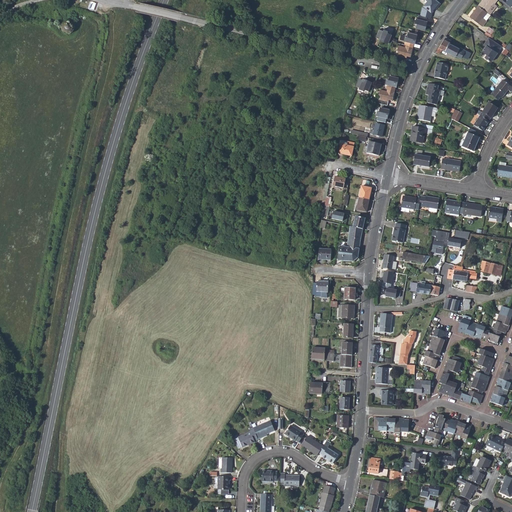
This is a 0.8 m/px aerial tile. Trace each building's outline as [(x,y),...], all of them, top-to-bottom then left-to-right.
[(440,3),(436,0),(426,0),(428,1),(424,6),(432,13),(440,3)] [(482,0),(478,5),(487,12),(494,4),(496,0),(482,0)] [(497,6),(494,4),(487,12),(488,12),(490,14),(497,6)] [(483,18),(488,12),(487,12),(478,5),(474,11),(472,13),(470,16),(482,26),(487,21),(483,18)] [(490,14),(488,12),(483,18),(487,21),(491,15),(490,14)] [(426,29),(427,25),(426,24),(427,19),(428,15),(419,13),(418,17),(417,17),(415,24),(417,26),(417,27),(426,29)] [(66,21),(64,22),(63,23),(62,25),(61,26),(61,28),(61,30),(63,32),(64,33),(66,34),(68,34),(70,34),(72,33),(73,32),(74,30),(74,28),(74,26),(73,24),(71,23),(70,22),(68,21),(66,21)] [(375,38),(379,39),(384,41),(384,43),(387,44),(391,36),(390,35),(389,32),(383,30),(383,31),(378,30),(375,38)] [(411,55),(414,43),(415,38),(416,38),(417,33),(407,31),(407,32),(404,34),(403,40),(405,40),(403,45),(404,45),(404,47),(397,45),(395,50),(398,53),(397,59),(406,61),(407,56),(405,56),(405,54),(407,54),(411,55)] [(451,40),(445,37),(439,47),(442,49),(445,51),(449,43),(451,40)] [(491,61),(501,46),(488,37),(486,41),(487,43),(485,46),(482,50),(486,54),(484,56),(487,59),(488,60),(489,60),(491,61)] [(460,48),(449,43),(445,51),(461,58),(462,56),(468,59),(471,53),(460,47),(460,48)] [(435,77),(445,80),(448,65),(437,63),(435,73),(435,74),(435,77)] [(392,100),(395,86),(396,82),(398,83),(399,77),(389,75),(388,77),(386,78),(384,84),(386,84),(385,89),(386,89),(386,91),(378,90),(377,94),(380,97),(379,103),(387,105),(388,101),(387,100),(387,99),(389,99),(392,100)] [(371,83),(367,81),(366,83),(362,80),(358,79),(354,88),(358,89),(358,90),(364,93),(366,92),(367,93),(371,83)] [(500,98),(501,98),(508,90),(511,92),(511,90),(511,87),(503,80),(492,94),(499,100),(500,98)] [(438,101),(441,90),(438,89),(439,86),(428,84),(425,95),(428,96),(428,99),(427,102),(437,105),(438,101)] [(489,103),(482,113),(490,118),(491,118),(497,108),(489,103)] [(430,122),(431,116),(432,108),(420,106),(418,114),(417,120),(430,122)] [(377,117),(376,121),(385,123),(386,119),(387,115),(388,115),(389,110),(379,108),(378,109),(377,110),(376,117),(377,117)] [(462,113),(457,110),(452,119),(457,122),(462,113)] [(488,121),(490,118),(482,113),(479,111),(477,114),(480,116),(474,125),(483,131),(489,122),(488,121)] [(384,126),(375,124),(374,131),(370,130),(370,134),(381,137),(384,126)] [(410,141),(423,143),(424,134),(427,134),(427,129),(413,127),(410,141)] [(478,133),(470,129),(468,133),(477,137),(478,133)] [(468,133),(464,141),(462,147),(473,151),(479,138),(477,137),(468,133)] [(354,144),(348,142),(347,146),(340,145),(338,154),(343,155),(351,156),(354,144)] [(366,153),(376,155),(378,148),(380,149),(381,144),(369,142),(366,153)] [(413,165),(429,167),(430,157),(415,155),(413,165)] [(445,170),(459,172),(461,161),(446,159),(442,159),(441,169),(444,169),(445,170)] [(497,176),(511,178),(511,167),(505,166),(499,165),(497,176)] [(343,188),(344,184),(345,181),(345,179),(335,177),(333,186),(343,188)] [(361,186),(359,198),(368,200),(371,188),(361,186)] [(416,198),(403,196),(401,208),(402,208),(401,211),(409,212),(409,209),(414,210),(415,209),(418,210),(419,206),(420,200),(416,199),(416,198)] [(425,197),(421,196),(420,200),(419,206),(430,208),(437,209),(438,209),(439,199),(426,196),(425,197)] [(366,212),(368,200),(359,198),(356,210),(366,212)] [(463,214),(465,203),(447,200),(444,213),(450,214),(450,215),(458,216),(459,213),(463,214)] [(483,206),(465,203),(463,214),(481,217),(483,206)] [(326,221),(329,206),(324,205),(321,220),(326,221)] [(497,222),(501,222),(503,209),(490,207),(488,218),(497,219),(497,222)] [(344,214),(333,211),(332,218),(342,221),(344,214)] [(355,217),(353,227),(362,229),(364,219),(355,217)] [(392,241),(403,243),(406,225),(396,223),(395,228),(394,228),(392,241)] [(361,234),(362,229),(353,227),(350,226),(347,247),(340,246),(338,260),(352,261),(358,258),(359,246),(360,240),(361,234)] [(436,253),(442,254),(445,239),(449,240),(449,238),(450,233),(433,229),(431,235),(436,236),(435,240),(434,240),(433,247),(437,248),(436,253)] [(455,230),(454,238),(462,240),(462,239),(468,239),(470,232),(455,230)] [(449,240),(448,246),(461,248),(462,240),(454,238),(449,238),(449,240)] [(318,260),(326,260),(326,258),(330,259),(331,250),(319,249),(318,260)] [(402,259),(421,262),(424,258),(403,254),(402,259)] [(391,269),(393,261),(394,257),(384,255),(382,268),(391,269)] [(429,273),(442,275),(445,262),(432,260),(429,271),(429,273)] [(479,270),(498,275),(500,269),(502,270),(503,266),(482,260),(479,270)] [(477,269),(459,266),(454,266),(453,270),(454,270),(453,279),(467,281),(468,278),(476,279),(477,269)] [(419,283),(411,282),(410,289),(409,291),(438,295),(442,275),(429,273),(429,271),(425,270),(423,278),(426,278),(425,281),(419,281),(419,283)] [(447,278),(453,279),(454,270),(453,270),(448,270),(448,271),(445,270),(444,274),(448,275),(447,278)] [(393,272),(384,271),(382,282),(391,284),(393,272)] [(317,282),(316,295),(327,296),(328,283),(317,282)] [(399,297),(400,290),(384,287),(383,292),(386,292),(385,297),(395,298),(395,296),(399,297)] [(345,288),(344,294),(344,299),(355,299),(355,288),(345,288)] [(446,298),(443,309),(456,312),(459,301),(446,298)] [(470,302),(470,300),(464,299),(463,308),(461,309),(461,311),(470,309),(470,306),(471,306),(472,306),(473,306),(474,305),(474,304),(473,303),(473,302),(472,302),(471,302),(470,302)] [(354,306),(342,305),(341,317),(353,318),(354,306)] [(511,310),(502,307),(500,315),(511,318),(511,316),(511,310)] [(392,314),(390,314),(381,313),(380,327),(381,327),(380,332),(391,332),(392,314)] [(500,315),(497,322),(510,327),(511,323),(510,323),(511,318),(500,315)] [(461,332),(465,333),(470,321),(462,319),(457,331),(461,332)] [(478,324),(470,321),(465,333),(470,335),(469,336),(473,337),(478,324)] [(508,330),(510,327),(497,322),(494,330),(501,333),(505,334),(507,330),(508,330)] [(344,337),(351,338),(351,334),(353,334),(353,325),(344,324),(344,337)] [(481,339),(481,338),(484,330),(485,327),(478,324),(473,337),(476,338),(477,338),(481,339)] [(436,328),(433,336),(446,341),(447,337),(446,337),(447,332),(436,328)] [(401,344),(398,365),(406,366),(407,356),(411,348),(412,345),(415,338),(416,333),(410,332),(409,337),(408,337),(405,340),(404,345),(401,344)] [(498,343),(500,338),(492,335),(490,341),(498,343)] [(446,341),(433,336),(430,344),(442,348),(443,344),(444,344),(446,341)] [(381,347),(382,342),(373,341),(372,341),(370,351),(369,362),(371,363),(376,363),(379,346),(381,347)] [(342,342),(341,354),(352,355),(352,343),(342,342)] [(430,344),(427,352),(439,356),(440,356),(441,353),(440,352),(442,348),(430,344)] [(312,347),(311,358),(324,359),(324,348),(312,347)] [(439,356),(427,352),(426,351),(424,356),(426,356),(437,360),(439,356)] [(351,368),(352,355),(341,354),(340,367),(351,368)] [(479,360),(492,365),(494,359),(492,359),(485,356),(481,355),(479,360)] [(436,364),(437,360),(426,356),(423,363),(436,368),(437,364),(436,364)] [(447,364),(459,368),(461,363),(459,363),(461,359),(453,356),(452,360),(448,359),(447,364)] [(505,360),(503,363),(511,366),(511,357),(507,356),(505,360)] [(492,365),(479,360),(477,365),(483,367),(482,370),(489,373),(492,365)] [(511,366),(503,363),(502,367),(503,367),(502,371),(511,374),(511,366)] [(450,374),(450,375),(452,371),(457,373),(459,368),(447,364),(444,372),(450,374)] [(375,384),(387,384),(388,382),(389,382),(389,384),(392,385),(392,380),(388,380),(388,375),(389,368),(376,368),(375,384)] [(475,377),(488,382),(490,376),(488,376),(489,373),(482,370),(481,373),(476,372),(475,377)] [(499,375),(498,378),(510,383),(511,378),(511,374),(502,371),(500,375),(499,375)] [(442,393),(447,380),(450,374),(444,372),(440,383),(442,384),(439,392),(442,393)] [(488,382),(475,377),(473,382),(486,387),(488,382)] [(510,383),(498,378),(496,382),(497,382),(496,386),(508,391),(510,383)] [(341,380),(340,392),(349,392),(350,381),(341,380)] [(417,394),(421,394),(422,381),(414,380),(413,389),(413,392),(413,393),(417,393),(417,394)] [(447,380),(442,393),(448,395),(453,382),(447,380)] [(431,381),(422,381),(421,394),(426,395),(426,394),(430,394),(431,381)] [(448,395),(451,396),(459,400),(462,393),(462,392),(455,390),(457,384),(455,383),(453,382),(448,395)] [(486,387),(473,382),(471,387),(475,389),(474,392),(481,394),(482,391),(484,392),(486,387)] [(310,383),(309,393),(322,394),(322,383),(310,383)] [(494,390),(492,394),(505,398),(508,391),(496,386),(495,390),(494,390)] [(381,405),(392,405),(393,391),(380,390),(379,395),(382,395),(381,405)] [(471,396),(481,400),(483,395),(481,394),(474,392),(473,391),(471,396)] [(481,400),(471,396),(468,395),(462,393),(459,400),(470,404),(471,401),(479,404),(481,400)] [(502,406),(505,398),(492,394),(491,397),(492,397),(491,401),(502,406)] [(340,398),(340,409),(349,410),(349,398),(340,398)] [(443,427),(446,420),(443,419),(444,416),(439,414),(438,417),(438,418),(435,428),(442,430),(443,427)] [(337,415),(336,427),(341,428),(343,428),(348,428),(348,416),(337,415)] [(378,432),(387,432),(387,419),(383,419),(383,420),(379,419),(378,432)] [(387,419),(387,432),(395,433),(396,420),(390,420),(390,419),(387,419)] [(447,428),(446,431),(454,433),(459,422),(455,420),(455,421),(450,420),(450,421),(447,428)] [(270,421),(253,428),(254,430),(257,438),(266,434),(274,431),(270,421)] [(459,422),(454,433),(462,436),(466,425),(462,424),(462,423),(459,422)] [(295,441),(298,442),(304,435),(300,433),(301,432),(291,425),(285,434),(295,441)] [(462,436),(461,437),(466,439),(470,427),(466,425),(462,436)] [(435,428),(433,433),(442,437),(444,431),(442,430),(435,428)] [(236,444),(238,449),(242,447),(242,448),(254,442),(254,441),(258,440),(257,438),(254,430),(250,432),(238,438),(240,443),(236,444)] [(438,447),(442,437),(433,433),(428,431),(426,436),(432,439),(436,440),(433,447),(438,447)] [(301,445),(317,456),(318,453),(323,446),(307,436),(301,445)] [(485,445),(500,452),(502,448),(506,441),(501,439),(501,440),(497,438),(496,439),(489,436),(485,445)] [(511,441),(507,439),(506,441),(502,448),(509,452),(510,457),(511,456),(511,441)] [(329,442),(327,441),(323,446),(318,453),(322,455),(321,456),(332,463),(338,455),(327,448),(328,447),(327,446),(329,442)] [(460,450),(452,449),(451,457),(441,455),(440,464),(441,466),(444,466),(446,465),(452,466),(452,465),(456,465),(457,458),(458,458),(460,450)] [(414,453),(412,455),(411,462),(403,461),(401,473),(401,476),(403,476),(403,473),(406,471),(409,472),(410,468),(418,470),(419,462),(425,463),(426,455),(420,454),(414,453)] [(479,461),(476,467),(477,468),(484,471),(485,471),(488,465),(489,465),(491,461),(481,456),(479,461)] [(221,468),(221,473),(232,473),(232,458),(222,458),(222,468),(221,468)] [(368,473),(377,474),(380,459),(370,458),(368,473)] [(483,474),(484,471),(477,468),(476,467),(473,466),(468,475),(473,476),(471,480),(480,485),(484,475),(483,474)] [(274,481),(281,481),(281,473),(277,473),(277,472),(274,471),(273,471),(262,471),(262,481),(273,481),(274,481)] [(398,472),(390,471),(389,479),(400,481),(401,476),(401,473),(398,473),(398,472)] [(285,473),(281,473),(281,481),(281,484),(284,484),(284,486),(299,486),(300,475),(285,475),(285,473)] [(511,479),(505,476),(502,482),(504,482),(499,492),(509,497),(511,491),(511,479)] [(214,486),(214,489),(221,489),(228,490),(229,490),(229,481),(230,480),(230,477),(218,477),(218,486),(214,486)] [(475,490),(477,487),(458,478),(456,482),(464,486),(459,496),(469,500),(474,490),(475,490)] [(373,480),(369,495),(380,497),(383,498),(386,483),(373,480)] [(437,496),(439,486),(429,484),(429,487),(421,486),(419,495),(427,497),(427,494),(437,496)] [(320,506),(319,510),(326,511),(328,511),(329,509),(330,509),(334,495),(333,495),(335,488),(326,485),(320,506)] [(270,511),(272,494),(261,494),(260,511),(270,511)] [(376,511),(380,497),(369,495),(365,511),(376,511)] [(465,506),(466,503),(457,498),(455,502),(456,503),(453,510),(456,511),(464,511),(466,510),(465,510),(466,507),(465,506)] [(428,508),(433,509),(435,502),(425,499),(423,507),(428,508)]
